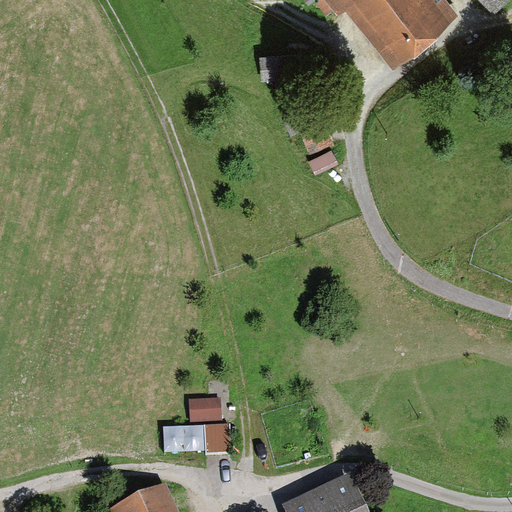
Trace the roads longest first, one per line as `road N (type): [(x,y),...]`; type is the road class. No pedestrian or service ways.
road 1 (track): [(243,481),(243,399),(190,185),(104,0)]
road 2 (track): [(382,77),(358,114),(355,150),(384,241),(427,282),(511,311)]
road 3 (track): [(243,481),(359,469),(452,496),(511,500)]
road 4 (track): [(0,492),(153,466),(243,481)]
road 5 (track): [(260,0),(327,33),(382,77)]
